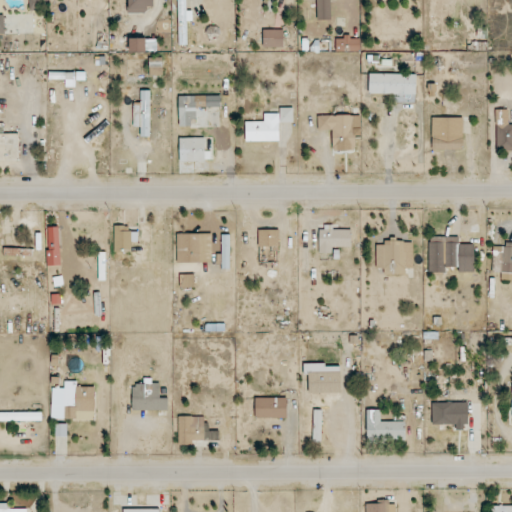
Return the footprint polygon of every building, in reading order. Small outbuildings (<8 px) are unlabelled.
[(29,0),(29,10),(41,10),(41,0),(29,0)] [(153,0),(127,0),(128,11),(153,12),(153,0)] [(187,45),(187,20),(193,20),(193,12),(186,12),(186,0),(178,0),(179,45),(187,45)] [(316,0),(317,20),(331,20),(330,0),(316,0)] [(283,30),(263,30),(263,48),(283,47),(283,30)] [(336,51),(360,51),(360,38),(336,37),(336,51)] [(129,52),(145,53),(146,39),(130,38),(129,52)] [(163,76),(162,59),(149,59),(149,76),(163,76)] [(65,80),(65,87),(76,88),(76,80),(86,80),(86,73),(49,71),(49,79),(65,80)] [(396,94),(396,102),(414,103),(414,95),(416,95),(416,74),(369,73),(369,94),(396,94)] [(150,91),(141,91),(141,103),(133,103),(133,127),(141,127),(140,137),(150,137),(150,91)] [(178,96),(179,126),(191,126),(191,120),(197,119),(197,107),(221,107),(220,95),(178,96)] [(279,141),(279,123),(293,122),(293,108),(279,108),(279,114),(264,114),(264,121),(245,122),(246,142),(279,141)] [(497,109),(496,151),(511,151),(511,124),(508,125),(509,110),(497,109)] [(361,127),(360,127),(360,115),(317,116),(318,131),(332,131),(332,150),(361,149),(361,127)] [(463,150),(463,118),(432,117),(431,149),(463,150)] [(0,159),(19,159),(18,133),(0,133),(0,159)] [(178,138),(179,162),(205,161),(204,138),(178,138)] [(114,252),(131,252),(131,242),(138,242),(138,232),(128,232),(129,226),(114,225),(114,252)] [(319,227),(319,253),(332,253),(332,248),(351,247),(351,229),(332,230),(332,227),(319,227)] [(49,265),(59,265),(58,228),(48,228),(49,265)] [(277,230),(258,231),(259,247),(278,246),(277,230)] [(176,234),(177,264),(211,263),(211,234),(176,234)] [(230,269),(230,235),(222,235),(222,269),(230,269)] [(428,272),(445,272),(445,267),(458,267),(458,272),(474,272),(474,245),(458,244),(459,237),(429,237),(428,272)] [(376,242),(376,268),(383,268),(383,274),(406,274),(406,269),(413,268),(412,242),(376,242)] [(194,274),(180,275),(180,288),(194,288),(194,274)] [(340,364),(303,365),(304,374),(308,374),(309,394),(341,393),(340,364)] [(76,387),(76,381),(64,381),(64,388),(51,388),(51,419),(94,420),(95,387),(76,387)] [(168,410),(168,398),(160,398),(160,384),(132,384),(132,410),(168,410)] [(255,398),(255,419),(287,418),(286,398),(255,398)] [(432,425),(453,424),(453,431),(467,430),(467,402),(432,403),(432,425)] [(313,442),(321,442),(322,410),(314,410),(313,442)] [(381,410),(367,410),(366,442),(405,442),(405,422),(381,421),(381,410)] [(42,413),(0,412),(0,420),(42,421),(42,413)] [(205,416),(178,416),(178,442),(219,441),(218,430),(205,431),(205,416)] [(395,511),(395,502),(366,502),(365,511),(395,511)]
